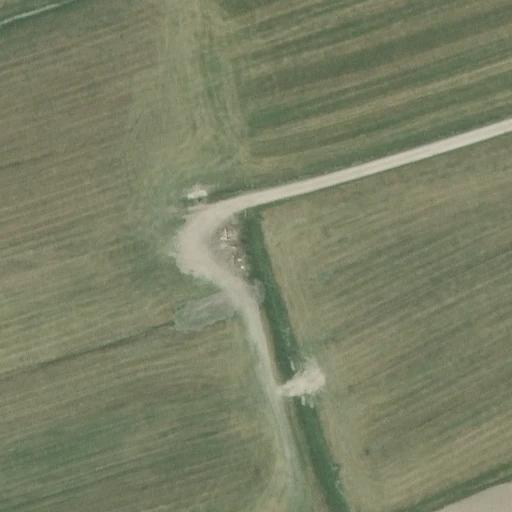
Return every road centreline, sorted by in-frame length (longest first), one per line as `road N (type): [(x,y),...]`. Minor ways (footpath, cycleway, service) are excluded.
road 1 (track): [(0,255),(64,236),(180,233),(199,222),(199,257),(241,288),(300,486),(281,511)]
road 2 (track): [(199,222),(511,119)]
